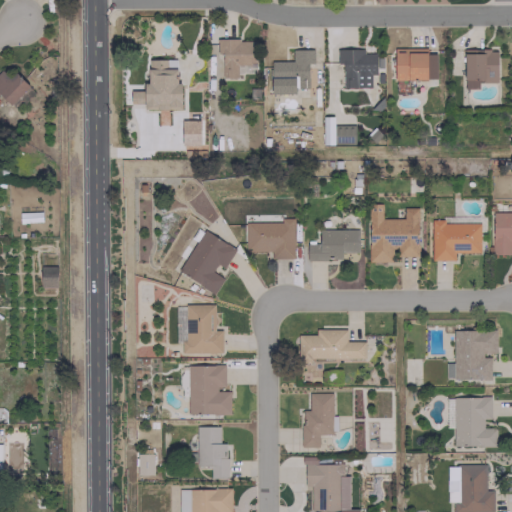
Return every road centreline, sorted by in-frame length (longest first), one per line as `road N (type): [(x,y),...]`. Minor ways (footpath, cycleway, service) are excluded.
road 1 (secondary): [(92,0),(97,511)]
road 2 (residential): [(239,0),(289,13),(511,13)]
road 3 (residential): [(272,302),(511,298)]
road 4 (residential): [(272,302),(265,310),(265,511)]
